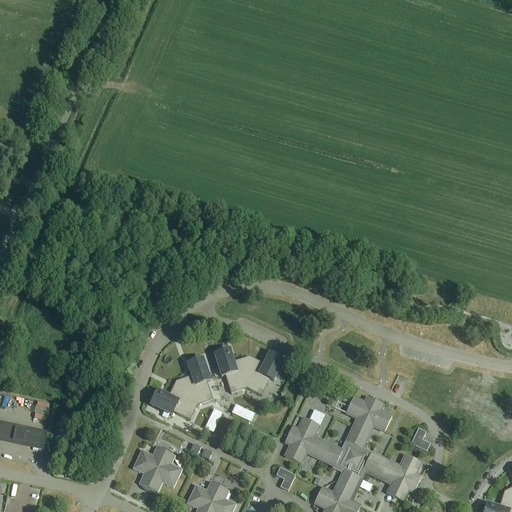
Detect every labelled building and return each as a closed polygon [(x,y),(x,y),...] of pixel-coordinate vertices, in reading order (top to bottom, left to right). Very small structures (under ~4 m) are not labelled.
[(8,144),(0,141),(0,155),(5,157),(8,144)] [(231,397),(247,391),(250,359),(234,365),(230,353),(215,358),(222,379),(225,378),(231,397)] [(250,359),(247,391),(262,399),(270,382),(274,384),(284,364),(270,356),(264,367),(250,359)] [(192,379),(176,384),(198,408),(213,403),(207,385),(210,383),(203,362),(188,367),(192,379)] [(198,408),(176,384),(169,399),(158,394),(151,408),(172,418),(173,415),(191,423),(198,408)] [(355,478),(359,469),(393,485),(387,497),(403,504),(408,493),(414,495),(422,480),(416,477),(421,465),(406,458),(400,469),(362,451),(373,429),(385,434),(392,419),(381,413),(383,407),(368,400),(365,406),(353,400),(346,416),(357,421),(346,445),(352,447),(348,456),(314,440),(319,428),(304,421),(298,432),(292,430),(285,445),(291,448),(285,460),(301,467),(306,456),(335,469),(334,472),(341,475),(342,472),(344,473),(333,496),(322,490),(314,506),(326,511),(325,511),(359,511),(361,509),(349,504),(360,480),(355,478)] [(242,420),(245,413),(236,408),(233,416),(242,420)] [(210,422),(217,425),(222,416),(215,413),(210,422)] [(254,417),(245,413),(242,420),(251,424),(254,417)] [(213,434),(217,425),(210,422),(206,431),(213,434)] [(0,440),(41,449),(43,437),(0,427),(0,440)] [(427,454),(430,446),(423,443),(426,435),(418,431),(411,447),(427,454)] [(198,457),(201,450),(194,446),(191,453),(198,457)] [(149,492),(166,455),(157,450),(153,458),(142,453),(133,472),(144,477),(139,487),(149,492)] [(208,462),(212,455),(205,451),(201,459),(208,462)] [(176,459),(166,455),(149,492),(158,496),(163,486),(174,491),(183,472),(172,467),(176,459)] [(280,470),(276,478),(284,482),(280,489),(288,493),(295,477),(280,470)] [(209,511),(220,490),(211,485),(207,493),(196,488),(187,507),(197,511),(209,511)] [(230,494),(220,490),(209,511),(234,511),(237,507),(226,502),(230,494)] [(511,511),(511,500),(504,494),(499,510),(487,506),(485,511),(511,511)]
